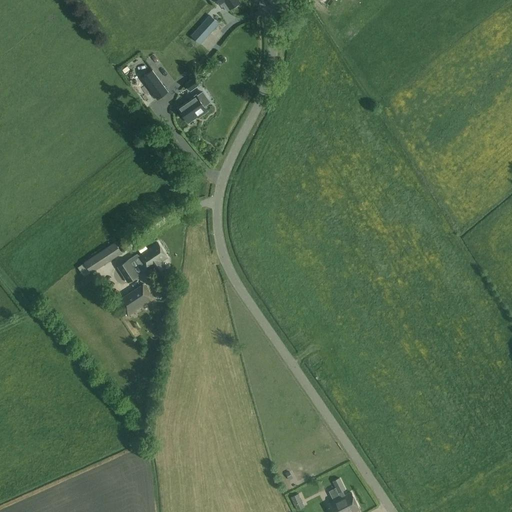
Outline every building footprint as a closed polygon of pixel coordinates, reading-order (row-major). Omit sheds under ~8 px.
[(238,0),(216,0),(220,4),(221,3),(227,11),(240,2),(238,0)] [(218,23),(210,15),(192,35),(200,43),(218,23)] [(152,70),(142,78),(157,100),(168,92),(152,70)] [(198,85),(194,78),(186,84),(191,91),(198,85)] [(197,116),(198,117),(207,111),(204,106),(210,102),(203,92),(197,96),(196,95),(178,108),(189,123),(197,116)] [(140,256),(138,258),(135,260),(143,271),(148,268),(149,269),(154,266),(158,272),(164,268),(160,262),(168,257),(158,242),(139,255),(140,256)] [(85,263),(80,267),(85,275),(90,272),(91,273),(121,253),(115,243),(85,263)] [(128,282),(138,275),(128,260),(118,267),(128,282)] [(129,316),(154,299),(144,284),(119,301),(129,316)] [(339,493),(343,491),(346,490),(340,478),(333,481),(336,487),(339,493)] [(346,495),(343,491),(339,493),(341,498),(329,504),(328,504),(332,511),(353,511),(360,509),(352,492),(346,495)] [(297,510),(305,507),(299,494),(291,498),(297,510)]
